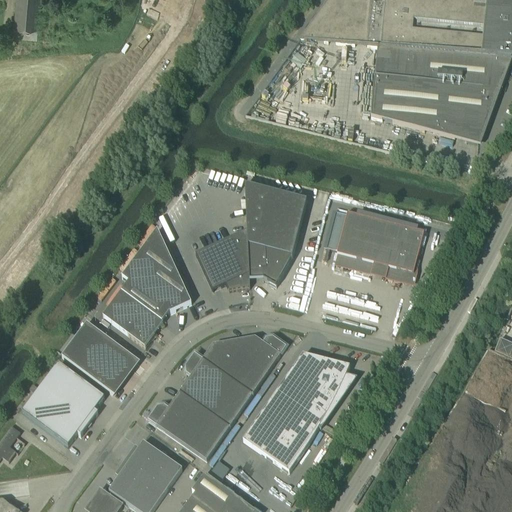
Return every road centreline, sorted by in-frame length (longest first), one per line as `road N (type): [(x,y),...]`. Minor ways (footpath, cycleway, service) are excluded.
road 1 (unclassified): [(63,511),(195,332),(244,316),(271,319),(425,367)]
road 2 (unclassified): [(425,367),(511,206)]
road 3 (unclassified): [(339,511),(425,367)]
road 4 (unknown): [(220,324),(185,234),(209,198)]
road 5 (unknown): [(262,318),(311,237),(317,197)]
